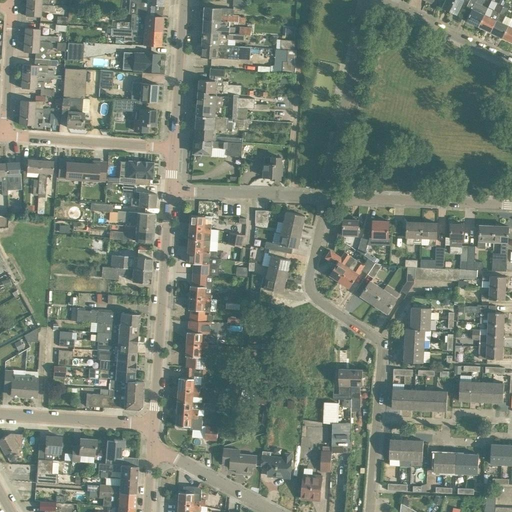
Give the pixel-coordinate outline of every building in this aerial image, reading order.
[(163,6),(163,0),(131,0),(131,2),(134,4),(136,4),(135,15),(154,16),(154,5),(163,6)] [(446,0),(443,8),(457,14),(463,0),(446,0)] [(481,5),(483,0),(476,0),(466,21),(479,27),(484,15),(488,8),(481,5)] [(55,6),(49,6),(26,4),(25,16),(40,17),(40,11),(54,12),(55,6)] [(491,33),(503,7),(498,4),(495,11),(493,11),(490,18),(484,15),(479,27),(491,33)] [(234,15),(234,10),(233,10),(222,9),(222,8),(205,7),(204,20),(230,22),(245,23),(246,18),(239,17),(239,16),(234,15)] [(505,16),(508,9),(503,7),(491,33),(502,38),(508,26),(511,19),(505,16)] [(153,20),(154,16),(135,15),(131,15),(131,23),(119,22),(119,29),(130,29),(161,32),(162,21),(153,20)] [(57,16),(57,23),(66,24),(67,17),(57,16)] [(229,27),(230,22),(204,20),(203,32),(235,34),(235,28),(229,27)] [(511,42),(511,28),(508,26),(502,38),(511,42)] [(251,36),(252,28),(240,27),(239,35),(244,35),(249,36),(251,36)] [(51,37),(39,36),(39,29),(25,28),(24,40),(51,42),(51,37)] [(295,29),(286,28),(285,38),(294,38),(295,29)] [(160,47),(161,32),(130,29),(119,29),(111,29),(110,36),(124,37),(123,41),(132,42),(133,37),(144,38),(143,45),(160,47)] [(244,41),(244,35),(239,35),(235,34),(203,32),(202,44),(235,46),(235,40),(244,41)] [(52,50),(52,45),(51,45),(51,42),(24,40),(23,52),(38,53),(38,49),(52,50)] [(294,50),(295,41),(281,40),(280,49),(294,50)] [(64,52),(65,43),(57,43),(56,51),(64,52)] [(68,43),(67,60),(83,61),(84,44),(68,43)] [(240,46),(235,46),(202,44),(201,57),(238,60),(240,46)] [(295,74),(296,51),(288,50),(287,62),(283,62),(283,73),(295,74)] [(159,61),(159,54),(123,52),(122,70),(158,72),(158,66),(159,66),(159,61)] [(50,66),(50,60),(34,59),(34,65),(22,64),(22,76),(36,78),(57,79),(57,75),(54,75),(54,71),(47,71),(48,66),(50,66)] [(84,99),(86,70),(64,69),(63,97),(62,97),(61,114),(67,114),(66,128),(82,129),(84,109),(81,109),(82,99),(84,99)] [(225,77),(225,70),(210,69),(210,81),(200,80),(199,92),(209,93),(228,94),(239,95),(241,95),(241,86),(228,85),(228,82),(218,81),(218,76),(225,77)] [(113,71),(100,71),(99,88),(112,89),(113,71)] [(290,75),(280,75),(280,83),(290,84),(290,75)] [(60,84),(60,79),(57,79),(36,78),(22,76),(21,89),(40,90),(40,96),(54,97),(54,90),(44,90),(44,83),(50,84),(51,83),(60,84)] [(138,101),(139,101),(157,103),(158,85),(141,84),(140,94),(134,93),(133,101),(138,101)] [(222,107),(223,97),(217,96),(217,95),(209,95),(209,93),(199,92),(198,105),(216,106),(222,107)] [(239,98),(239,95),(228,94),(228,107),(238,108),(268,110),(268,105),(254,104),(255,99),(239,98)] [(138,101),(133,101),(114,100),(112,110),(137,112),(138,101)] [(42,109),(43,102),(20,101),(19,113),(49,114),(50,109),(42,109)] [(215,118),(216,106),(198,105),(197,116),(215,118)] [(238,120),(238,119),(238,108),(228,107),(227,119),(238,120)] [(154,116),(155,111),(140,110),(139,121),(135,121),(134,131),(146,132),(147,126),(155,126),(156,116),(154,116)] [(49,120),(49,114),(19,113),(19,125),(34,126),(34,119),(49,120)] [(54,115),(51,115),(50,124),(58,125),(58,115),(54,115)] [(227,119),(215,118),(197,116),(195,140),(213,141),(214,129),(234,131),(234,130),(243,130),(243,129),(251,129),(251,120),(238,119),(238,120),(227,119)] [(241,157),(242,144),(213,141),(195,140),(194,153),(211,155),(211,156),(226,158),(226,156),(241,157)] [(280,180),(280,175),(282,175),(282,165),(281,165),(281,158),(264,158),(264,177),(273,178),(273,180),(280,180)] [(39,173),(40,161),(27,160),(26,172),(39,173)] [(52,174),(53,162),(40,161),(39,173),(38,180),(38,188),(38,194),(45,195),(47,174),(52,174)] [(152,179),(153,163),(139,162),(134,161),(134,162),(128,161),(128,162),(124,162),(123,184),(136,185),(149,186),(149,179),(152,179)] [(82,180),(83,164),(59,162),(58,178),(82,180)] [(21,189),(20,174),(19,174),(19,163),(6,164),(8,196),(13,195),(12,183),(16,183),(17,189),(21,189)] [(8,196),(6,164),(0,164),(0,180),(1,181),(2,196),(8,196)] [(104,181),(105,165),(83,164),(82,180),(104,181)] [(155,208),(156,194),(135,192),(136,185),(123,184),(122,193),(128,193),(127,199),(131,199),(131,206),(155,208)] [(112,212),(113,205),(91,203),(90,211),(112,212)] [(153,229),(155,214),(117,211),(117,221),(136,223),(136,227),(153,229)] [(303,227),(305,216),(286,212),(284,223),(303,227)] [(219,225),(220,218),(213,217),(206,216),(191,215),(190,227),(212,229),(219,230),(220,225),(219,225)] [(358,236),(359,220),(344,219),(343,235),(358,236)] [(388,239),(389,221),(373,221),(373,229),(372,229),(371,238),(388,239)] [(421,242),(422,223),(407,222),(406,237),(407,237),(406,244),(414,245),(414,244),(421,244),(421,242)] [(300,238),(303,227),(284,223),(282,234),(300,238)] [(436,246),(436,238),(437,224),(422,223),(421,242),(429,243),(429,245),(436,246)] [(462,246),(462,242),(463,242),(464,225),(451,224),(450,247),(461,247),(462,247),(462,246)] [(485,249),(486,242),(493,242),(494,226),(480,226),(479,241),(478,241),(478,248),(485,249)] [(506,272),(508,227),(494,226),(493,242),(501,242),(500,254),(493,253),(492,271),(506,272)] [(152,243),(153,229),(136,227),(135,233),(123,232),(123,233),(110,231),(109,239),(152,243)] [(204,240),(204,234),(211,235),(212,229),(190,227),(189,239),(204,240)] [(241,247),(244,236),(232,233),(230,245),(241,247)] [(298,249),(300,238),(282,234),(279,245),(266,242),(265,248),(270,249),(287,253),(288,247),(298,249)] [(364,256),(369,240),(361,238),(358,252),(364,256)] [(210,241),(204,240),(189,239),(188,251),(210,252),(210,241)] [(475,262),(475,247),(468,246),(467,262),(467,270),(477,270),(482,271),(483,262),(475,262)] [(444,269),(445,248),(436,248),(435,268),(439,269),(444,269)] [(286,259),(287,253),(270,249),(269,254),(265,253),(263,265),(269,267),(288,271),(290,260),(286,259)] [(133,270),(151,271),(151,259),(152,251),(138,250),(137,257),(134,257),(134,258),(128,257),(109,255),(108,267),(114,267),(120,268),(133,270)] [(209,258),(210,252),(188,251),(187,263),(194,264),(193,274),(208,275),(209,276),(210,264),(210,258),(209,258)] [(345,275),(355,260),(345,253),(341,258),(330,251),(326,258),(337,265),(330,275),(339,281),(344,274),(345,275)] [(349,288),(361,270),(367,275),(375,263),(372,261),(368,258),(363,265),(355,260),(345,275),(344,274),(339,281),(343,284),(343,285),(347,288),(347,287),(349,288)] [(373,278),(381,266),(375,263),(367,275),(373,278)] [(150,283),(151,271),(133,270),(120,268),(114,267),(108,267),(108,268),(104,267),(102,267),(101,278),(118,279),(118,274),(133,275),(133,282),(150,283)] [(248,268),(236,267),(236,276),(247,277),(248,268)] [(286,282),(288,271),(269,267),(267,277),(286,282)] [(415,279),(414,268),(407,267),(407,281),(401,291),(407,295),(414,283),(415,279)] [(453,281),(454,269),(446,269),(446,281),(453,281)] [(477,280),(477,270),(467,270),(460,270),(459,270),(459,278),(477,280)] [(207,287),(208,275),(193,274),(192,286),(191,286),(190,298),(212,299),(212,293),(205,293),(206,287),(207,287)] [(283,293),(286,282),(267,277),(264,276),(260,294),(272,297),(274,290),(283,293)] [(506,289),(506,277),(482,276),(482,281),(490,281),(490,288),(506,289)] [(9,278),(2,281),(4,287),(11,284),(9,278)] [(374,305),(383,290),(370,282),(361,296),(374,305)] [(490,288),(484,288),(483,294),(481,294),(481,299),(505,300),(506,289),(490,288)] [(387,313),(396,299),(383,290),(374,305),(387,313)] [(271,303),(272,297),(260,294),(259,300),(271,303)] [(211,311),(211,305),(212,299),(190,298),(189,310),(211,311)] [(240,310),(240,303),(226,302),(225,309),(233,309),(240,310)] [(138,326),(139,314),(77,310),(77,308),(71,308),(70,321),(102,324),(102,323),(138,326)] [(430,319),(431,308),(412,308),(411,318),(430,319)] [(504,325),(504,313),(480,312),(480,317),(488,318),(488,324),(504,325)] [(430,330),(430,319),(411,318),(411,329),(430,330)] [(209,345),(209,340),(210,322),(190,321),(190,327),(189,327),(189,332),(188,332),(187,344),(209,345)] [(137,335),(138,326),(102,323),(102,324),(102,327),(96,327),(96,332),(97,332),(137,335)] [(503,336),(504,325),(488,324),(480,324),(480,330),(480,335),(503,336)] [(273,326),(264,326),(263,334),(273,335),(273,326)] [(38,342),(39,327),(24,335),(27,341),(38,342)] [(430,331),(430,330),(411,329),(406,329),(405,340),(424,341),(425,331),(430,331)] [(137,345),(137,335),(97,332),(96,341),(137,345)] [(503,348),(503,336),(480,335),(470,335),(470,339),(472,339),(472,340),(479,340),(479,342),(487,342),(487,347),(503,348)] [(59,346),(74,348),(74,340),(72,340),(72,339),(59,338),(59,346)] [(424,352),(424,341),(405,340),(405,351),(424,352)] [(19,341),(14,344),(18,351),(24,348),(19,341)] [(136,354),(137,345),(96,341),(97,342),(97,351),(100,351),(136,354)] [(208,357),(209,345),(187,344),(186,356),(188,356),(188,367),(204,368),(204,357),(208,357)] [(502,359),(503,348),(487,347),(486,354),(479,354),(478,358),(502,359)] [(262,350),(261,358),(270,359),(271,350),(262,350)] [(135,363),(136,354),(100,351),(100,360),(135,363)] [(423,363),(424,352),(405,351),(404,362),(423,363)] [(72,366),(72,358),(58,357),(58,365),(72,366)] [(135,372),(135,363),(100,360),(99,369),(135,372)] [(65,377),(66,367),(54,366),(53,376),(64,376),(64,377),(65,377)] [(203,377),(204,368),(188,367),(187,376),(203,377)] [(134,382),(135,372),(99,369),(99,370),(100,370),(99,379),(115,380),(134,382)] [(351,399),(351,369),(339,369),(339,395),(346,395),(346,399),(351,399)] [(360,407),(360,386),(363,386),(363,370),(351,369),(351,399),(351,412),(360,411),(360,407)] [(23,397),(25,377),(12,376),(12,371),(4,370),(4,380),(3,390),(10,391),(10,396),(12,396),(15,394),(17,396),(23,397)] [(63,387),(64,377),(64,376),(53,376),(52,387),(63,387)] [(36,398),(38,377),(25,377),(23,397),(29,397),(31,395),(33,398),(36,398)] [(194,385),(194,379),(180,378),(179,390),(200,391),(201,386),(194,385)] [(143,382),(134,382),(115,380),(114,386),(109,385),(109,390),(100,390),(99,395),(86,394),(86,406),(138,410),(142,407),(143,382)] [(470,401),(471,382),(460,382),(459,401),(470,401)] [(481,402),(482,383),(471,382),(470,401),(481,402)] [(492,402),(493,383),(482,383),(481,402),(492,402)] [(503,403),(504,384),(493,383),(492,402),(503,403)] [(446,411),(447,392),(448,387),(437,387),(436,391),(435,411),(446,411)] [(403,409),(404,390),(393,389),(392,409),(403,409)] [(192,402),(193,396),(200,397),(200,391),(179,390),(178,402),(192,402)] [(414,410),(415,390),(404,390),(403,409),(414,410)] [(425,410),(425,391),(415,390),(414,410),(425,410)] [(435,411),(436,391),(425,391),(425,410),(435,411)] [(266,396),(256,395),(255,403),(266,404),(266,396)] [(350,453),(351,446),(351,422),(351,412),(351,399),(346,399),(338,399),(338,403),(325,403),(324,423),(332,423),(332,447),(332,452),(350,453)] [(203,410),(204,403),(192,402),(178,402),(177,413),(199,414),(199,410),(203,410)] [(202,430),(203,416),(199,416),(199,414),(177,413),(176,426),(190,427),(190,430),(202,430)] [(217,441),(218,427),(206,426),(205,439),(217,441)] [(0,445),(4,454),(18,445),(21,446),(22,435),(10,434),(0,439),(0,445)] [(59,454),(61,437),(46,436),(45,444),(39,444),(37,461),(52,462),(52,461),(52,454),(59,454)] [(93,463),(94,448),(95,448),(96,440),(80,439),(79,447),(73,446),(71,462),(80,462),(93,463)] [(400,459),(401,440),(390,439),(389,459),(400,459)] [(121,457),(122,449),(124,449),(125,443),(122,443),(122,440),(114,440),(113,443),(107,442),(105,464),(137,466),(136,466),(137,458),(121,457)] [(411,460),(412,441),(401,440),(400,459),(400,467),(411,467),(411,460)] [(422,460),(423,441),(412,441),(411,460),(422,460)] [(501,464),(502,445),(491,444),(490,464),(501,464)] [(511,464),(511,445),(502,445),(501,464),(511,464)] [(256,466),(257,455),(240,453),(240,449),(223,447),(222,464),(230,465),(229,468),(242,470),(242,474),(252,475),(253,465),(256,466)] [(331,472),(332,452),(332,447),(323,447),(323,451),(321,451),(320,471),(331,472)] [(271,452),(263,451),(261,468),(269,469),(268,476),(290,478),(292,454),(284,453),(284,458),(270,457),(271,452)] [(445,473),(446,453),(435,453),(434,472),(445,473)] [(456,473),(457,454),(446,453),(445,473),(456,473)] [(467,474),(468,454),(457,454),(456,473),(467,474)] [(478,474),(479,455),(468,454),(467,474),(478,474)] [(52,474),(52,462),(37,461),(36,483),(57,485),(58,474),(52,474)] [(136,480),(137,466),(105,464),(98,463),(98,468),(98,470),(121,472),(120,479),(136,480)] [(319,501),(322,477),(303,475),(301,499),(319,501)] [(135,494),(136,480),(120,479),(106,478),(105,486),(87,485),(87,490),(99,491),(135,494)] [(180,492),(179,504),(201,506),(205,507),(205,500),(201,500),(201,494),(201,489),(209,493),(211,490),(200,483),(198,487),(184,486),(184,492),(180,492)] [(134,508),(135,494),(99,491),(98,498),(113,499),(113,507),(118,507),(134,508)] [(489,511),(495,511),(495,507),(496,492),(488,492),(485,511),(489,511)] [(442,499),(435,496),(433,502),(440,505),(442,499)] [(55,510),(56,503),(40,502),(39,510),(44,510),(44,511),(58,511),(59,510),(55,510)]
